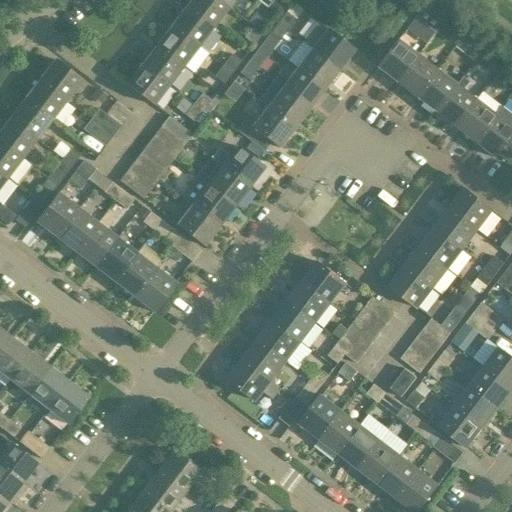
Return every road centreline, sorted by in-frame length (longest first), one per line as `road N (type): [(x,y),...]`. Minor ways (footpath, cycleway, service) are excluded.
road 1 (residential): [(276,213),(359,117),(383,121),(511,203)]
road 2 (residential): [(370,377),(411,314),(276,213)]
road 3 (residential): [(156,375),(332,511)]
road 4 (residential): [(106,174),(143,124),(140,108),(29,21)]
road 5 (residential): [(156,375),(276,213)]
road 6 (residential): [(0,254),(156,375)]
road 7 (residential): [(49,511),(156,375)]
